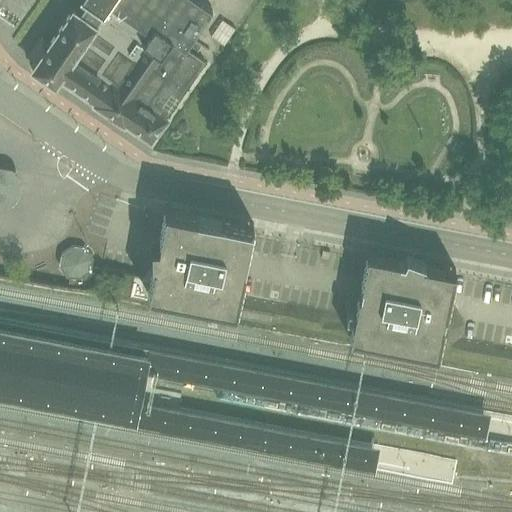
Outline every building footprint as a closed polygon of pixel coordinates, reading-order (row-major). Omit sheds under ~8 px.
[(212,7),(201,0),(84,0),(86,1),(79,11),(73,8),(49,42),(42,37),(30,53),(32,66),(55,82),(59,75),(96,101),(95,103),(124,122),(125,121),(151,139),(167,117),(164,115),(203,57),(186,45),(212,7)] [(222,19),(211,35),(224,44),(236,28),(222,19)] [(14,203),(18,198),(21,191),(21,184),(19,178),(14,172),(9,168),(0,166),(0,208),(1,209),(8,207),(14,203)] [(152,263),(154,263),(148,294),(236,311),(237,306),(240,293),(245,265),(244,265),(246,254),(247,254),(251,234),(253,225),(253,223),(222,216),(222,217),(197,212),(165,205),(165,207),(159,237),(159,242),(152,242),(152,251),(152,263)] [(68,287),(69,287),(82,289),(88,289),(94,285),(99,279),(102,270),(92,268),(94,258),(86,247),(73,245),(62,253),(60,266),(67,277),(70,277),(68,287)] [(367,255),(356,307),(352,332),(350,339),(438,356),(440,347),(445,324),(444,324),(446,314),(447,314),(455,272),(456,268),(425,262),(425,260),(418,257),(407,252),(406,254),(404,258),(399,257),(367,251),(367,255)] [(0,339),(0,373),(130,398),(136,368),(1,342),(2,340),(0,339)]
